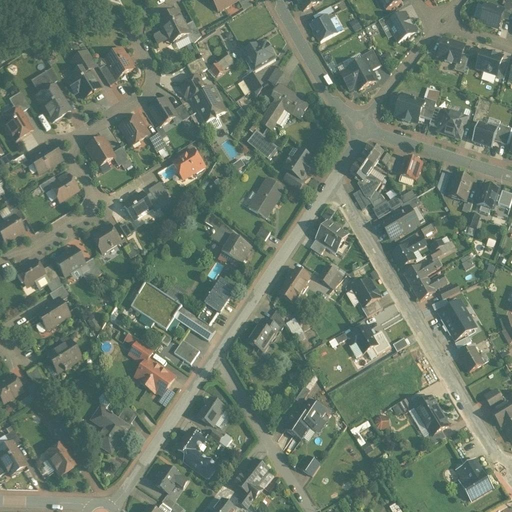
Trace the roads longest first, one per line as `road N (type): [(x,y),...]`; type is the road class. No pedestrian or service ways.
road 1 (residential): [(0,262),(98,200),(67,144),(149,90),(132,21)]
road 2 (residential): [(333,169),(505,470)]
road 3 (residential): [(212,350),(333,169)]
road 4 (residential): [(311,511),(212,350)]
road 5 (residential): [(212,350),(112,507)]
road 6 (residential): [(361,125),(511,177)]
road 7 (residential): [(283,0),(361,125)]
road 8 (residential): [(361,125),(439,24)]
